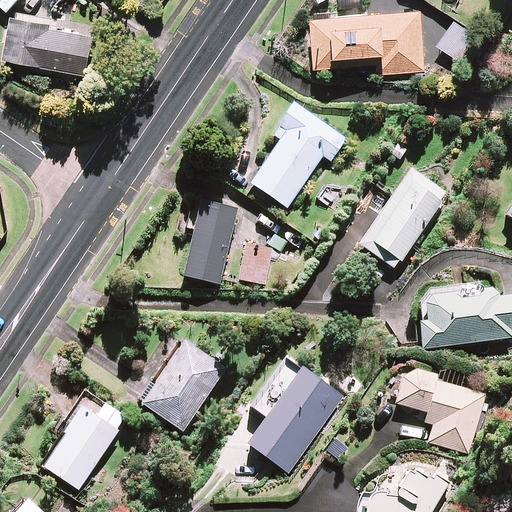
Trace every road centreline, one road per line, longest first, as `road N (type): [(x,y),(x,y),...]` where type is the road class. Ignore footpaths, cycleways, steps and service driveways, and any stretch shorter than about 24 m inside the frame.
road 1 (residential): [(211,33),(303,89),(511,107)]
road 2 (residential): [(99,196),(211,33)]
road 3 (residential): [(0,345),(99,196)]
